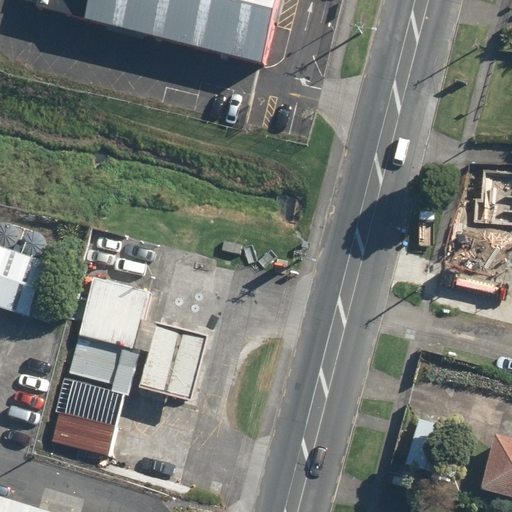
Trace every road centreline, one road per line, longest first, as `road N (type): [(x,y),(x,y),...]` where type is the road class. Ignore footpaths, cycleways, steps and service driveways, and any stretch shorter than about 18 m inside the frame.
road 1 (primary): [(286,511),(416,0)]
road 2 (unknown): [(0,454),(31,338)]
